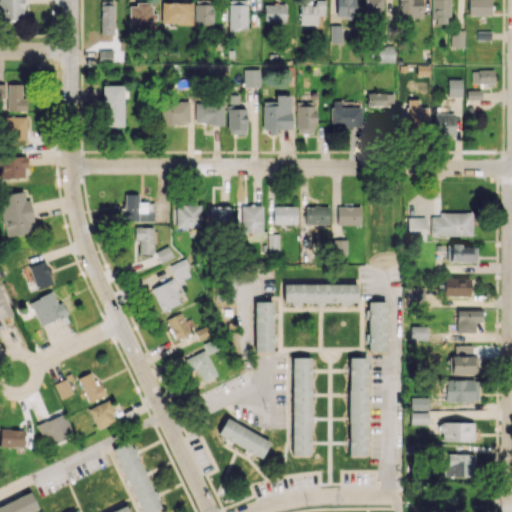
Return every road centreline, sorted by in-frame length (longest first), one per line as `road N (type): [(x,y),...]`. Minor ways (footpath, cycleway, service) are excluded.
road 1 (residential): [(71,0),(71,186),(82,236),(211,511)]
road 2 (residential): [(511,167),(71,166)]
road 3 (residential): [(511,178),(509,511)]
road 4 (residential): [(396,496),(303,499),(248,511)]
road 5 (residential): [(121,324),(11,376)]
